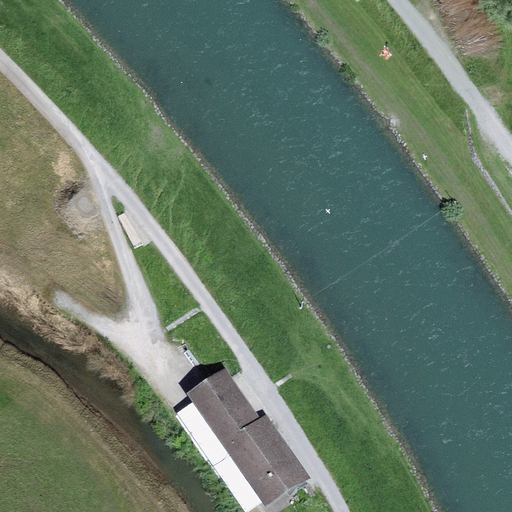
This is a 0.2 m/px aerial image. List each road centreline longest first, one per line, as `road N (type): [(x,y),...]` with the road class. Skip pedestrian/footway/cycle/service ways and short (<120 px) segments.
road 1 (track): [(0,61),(166,248),(347,511)]
road 2 (track): [(395,0),(511,152)]
